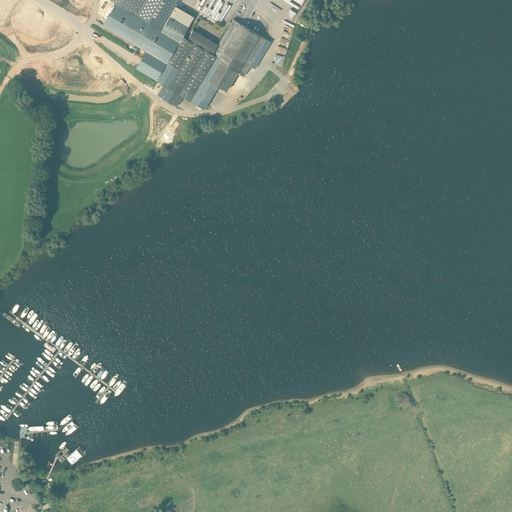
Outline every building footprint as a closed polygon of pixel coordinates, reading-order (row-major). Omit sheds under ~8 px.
[(187,40),(182,37),(188,27),(194,18),(175,6),(179,0),(111,0),(116,3),(103,25),(146,51),(136,68),(164,85),(158,95),(177,107),(183,96),(205,109),(215,91),(218,86),(227,91),(237,73),(240,74),(244,77),(266,39),(233,19),(218,45),(193,30),(187,40)] [(298,9),(302,0),(294,0),(291,6),(298,9)] [(324,52),(350,32),(341,21),(315,41),(324,52)] [(290,41),(294,29),(287,26),(285,31),(284,30),(281,38),(290,41)] [(283,65),(288,49),(278,46),(275,55),(277,55),(275,63),(283,65)] [(25,445),(45,455),(48,449),(28,439),(25,445)]
